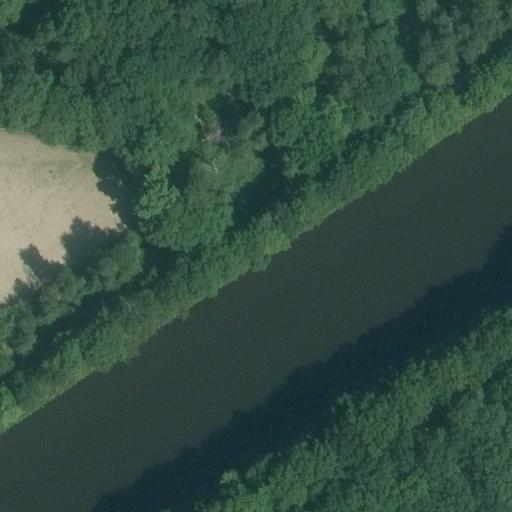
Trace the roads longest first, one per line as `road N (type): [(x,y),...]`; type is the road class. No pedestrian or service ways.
road 1 (track): [(0,393),(511,47)]
road 2 (track): [(313,511),(511,379)]
road 3 (track): [(377,511),(453,466),(487,431),(511,422)]
